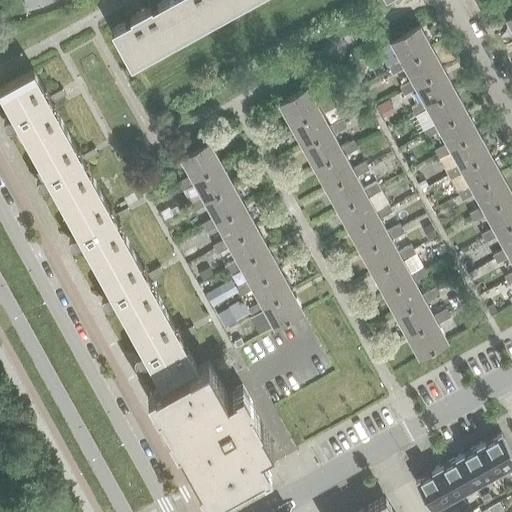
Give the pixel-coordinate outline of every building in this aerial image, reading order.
[(129,65),(189,32),(170,0),(161,0),(109,29),(129,65)] [(170,0),(189,32),(246,0),(170,0)] [(388,65),(389,69),(430,46),(418,25),(390,40),(400,58),(388,65)] [(399,87),(401,90),(442,67),(430,46),(389,69),(392,74),(405,67),(412,80),(399,87)] [(364,54),(350,62),(355,71),(368,63),(364,54)] [(347,65),(346,65),(335,72),(338,79),(350,72),(351,72),(347,65)] [(411,107),(413,110),(453,88),(442,67),(401,90),(404,95),(417,88),(423,100),(411,107)] [(15,124),(29,149),(65,129),(50,102),(64,94),(60,87),(46,95),(31,70),(0,87),(0,97),(9,114),(6,116),(11,127),(15,124)] [(278,102),(290,124),(331,101),(329,96),(316,104),(306,86),(278,102)] [(423,128),(424,131),(465,109),(453,88),(413,110),(416,116),(428,109),(435,122),(423,128)] [(290,124),(302,144),(343,122),(342,120),(329,127),(321,112),(334,105),(331,101),(290,124)] [(383,101),(376,105),(383,118),(390,114),(383,101)] [(434,149),(436,153),(476,130),(465,109),(424,131),(427,137),(440,130),(447,142),(434,149)] [(302,144),(313,165),(354,143),(353,140),(340,147),(333,134),(346,127),(343,122),(302,144)] [(79,155),(65,129),(29,149),(42,173),(38,176),(44,186),(48,183),(62,208),(98,188),(83,161),(97,153),(93,147),(79,155)] [(446,171),(448,173),(488,151),(476,130),(436,153),(439,158),(451,151),(458,164),(446,171)] [(178,182),(180,185),(220,163),(209,142),(181,158),(190,175),(178,182)] [(313,165),(325,186),(366,164),(365,161),(352,168),(344,155),(357,148),(354,143),(313,165)] [(457,191),(459,194),(500,172),(488,151),(448,173),(450,178),(463,172),(470,185),(457,191)] [(232,184),(220,163),(180,185),(183,190),(195,184),(202,197),(190,203),(191,206),(232,184)] [(325,186),(336,207),(378,185),(376,182),(363,189),(356,177),(369,170),(366,164),(325,186)] [(154,171),(138,180),(143,188),(159,180),(154,171)] [(469,213),(471,215),(511,193),(500,172),(459,194),(462,200),(475,193),(482,206),(469,213)] [(424,179),(417,183),(421,189),(428,186),(424,179)] [(201,224),(203,227),(243,205),(232,184),(191,206),(195,212),(207,205),(213,217),(201,224)] [(336,207),(348,228),(389,206),(388,203),(375,210),(367,197),(380,190),(378,185),(336,207)] [(81,242),(95,267),(131,247),(116,220),(129,212),(126,206),(112,213),(98,188),(62,208),(76,232),(71,235),(76,245),(81,242)] [(481,233),(482,236),(511,219),(511,194),(511,193),(471,215),(474,220),(486,214),(493,226),(481,233)] [(255,226),(243,205),(203,227),(206,233),(218,226),(225,238),(213,245),(214,248),(255,226)] [(348,228),(360,249),(401,227),(399,224),(386,231),(379,218),(392,210),(389,206),(348,228)] [(493,255),(494,257),(511,247),(511,219),(482,236),(485,242),(498,235),(505,248),(493,255)] [(436,236),(430,223),(422,228),(428,240),(436,236)] [(224,266),(226,269),(266,246),(255,226),(214,248),(218,253),(230,247),(237,259),(224,266)] [(360,249),(371,270),(412,248),(411,245),(398,252),(390,239),(403,232),(401,227),(360,249)] [(242,268),(248,280),(236,287),(237,290),(278,267),(266,246),(226,269),(229,275),(242,268)] [(145,273),(131,247),(95,267),(109,291),(104,294),(109,304),(114,301),(128,326),(164,306),(149,279),(162,272),(159,265),(145,273)] [(511,274),(511,247),(494,257),(497,263),(509,256),(511,261),(511,271),(504,276),(506,278),(511,274)] [(371,270),(383,291),(424,269),(422,266),(409,273),(402,260),(415,253),(412,248),(371,270)] [(208,267),(198,272),(202,280),(213,274),(208,267)] [(248,308),(249,310),(289,288),(278,267),(237,290),(241,296),(253,289),(260,301),(248,308)] [(383,291),(394,312),(435,290),(434,287),(421,294),(414,281),(427,274),(424,269),(383,291)] [(470,278),(477,274),(475,269),(468,273),(470,278)] [(218,286),(205,293),(212,306),(225,299),(218,286)] [(302,310),(289,288),(249,310),(250,312),(252,316),(265,310),(274,326),(302,310)] [(394,312),(406,333),(447,311),(445,308),(433,315),(425,302),(438,295),(435,290),(394,312)] [(244,302),(230,310),(232,314),(235,318),(235,320),(250,312),(249,310),(248,308),(244,302)] [(486,307),(490,315),(490,316),(496,312),(492,304),(486,307)] [(164,306),(128,326),(141,350),(136,353),(142,363),(147,361),(161,386),(196,366),(181,338),(195,331),(192,325),(178,332),(164,306)] [(229,309),(218,315),(224,326),(235,320),(235,318),(232,314),(230,310),(229,309)] [(447,311),(406,333),(418,356),(446,340),(437,323),(450,316),(447,311)] [(240,338),(233,341),(236,347),(243,343),(240,338)] [(209,500),(267,467),(259,452),(272,444),(250,404),(252,403),(241,385),(234,389),(235,390),(227,395),(207,360),(161,386),(149,393),(178,445),(199,483),(209,500)] [(511,452),(500,431),(478,443),(495,473),(511,463),(511,452)] [(474,485),(495,473),(478,443),(458,455),(474,485)] [(458,455),(437,467),(453,497),(474,485),(458,455)] [(431,509),(453,497),(437,467),(414,479),(431,509)] [(488,492),(480,496),(483,502),(491,498),(488,492)] [(392,511),(384,497),(357,511),(392,511)] [(498,501),(487,507),(490,511),(498,511),(503,509),(498,501)]
